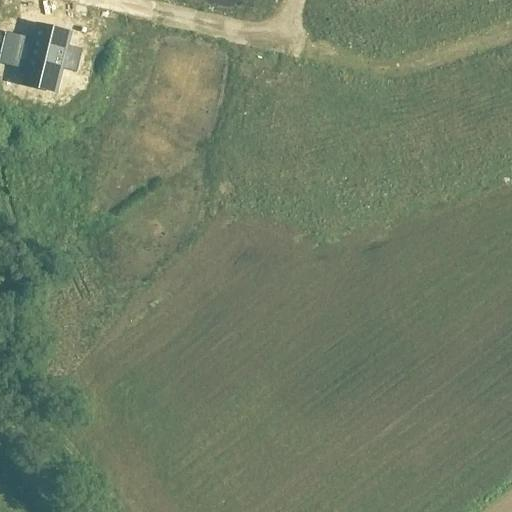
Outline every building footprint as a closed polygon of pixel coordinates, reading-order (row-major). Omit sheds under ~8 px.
[(329,0),(325,14),(360,25),(367,0),(329,0)] [(26,73),(23,86),(46,92),(56,94),(58,84),(61,72),(67,48),(70,36),(37,28),(34,42),(26,73)] [(0,66),(13,70),(20,38),(6,35),(0,57),(0,66)] [(511,78),(476,90),(487,123),(511,114),(511,78)] [(278,124),(275,137),(303,143),(300,155),(328,161),(338,120),(313,113),(317,97),(287,89),(282,111),(279,111),(275,124),(278,124)] [(395,118),(377,124),(387,153),(409,145),(412,154),(436,146),(444,171),(474,160),(463,127),(446,133),(436,104),(418,110),(415,103),(392,111),(395,118)] [(449,187),(441,164),(350,194),(357,217),(449,187)] [(325,190),(324,195),(349,196),(350,170),(331,169),(330,190),(325,190)]
